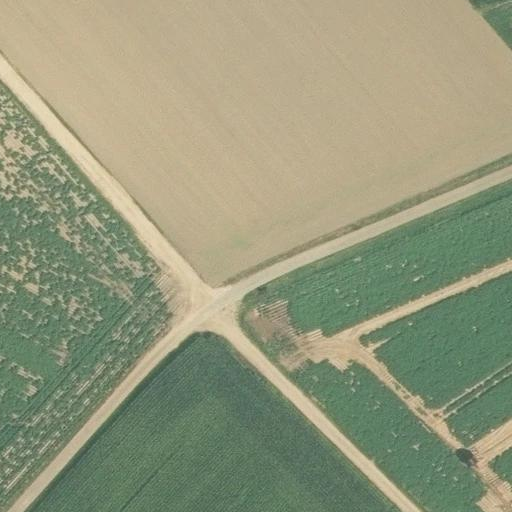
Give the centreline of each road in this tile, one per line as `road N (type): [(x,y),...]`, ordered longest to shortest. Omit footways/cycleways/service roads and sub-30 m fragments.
road 1 (unclassified): [(18,511),(198,305),(511,178)]
road 2 (track): [(409,511),(198,305),(0,72)]
